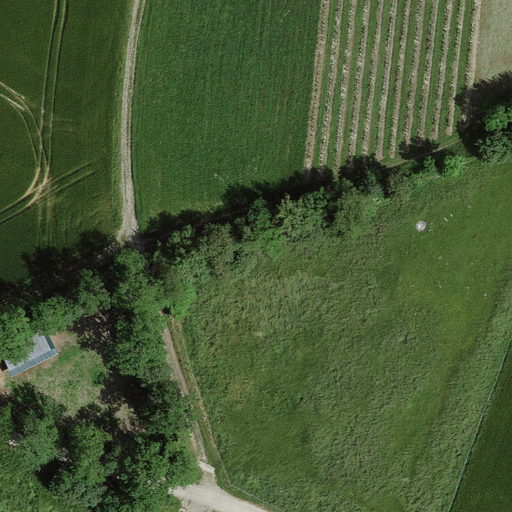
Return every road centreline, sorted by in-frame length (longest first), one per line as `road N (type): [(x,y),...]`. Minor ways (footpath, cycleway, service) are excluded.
road 1 (track): [(511,121),(136,245)]
road 2 (track): [(216,499),(136,245)]
road 3 (track): [(136,245),(125,140),(139,0)]
road 4 (track): [(0,433),(203,495)]
road 5 (track): [(136,245),(0,309)]
